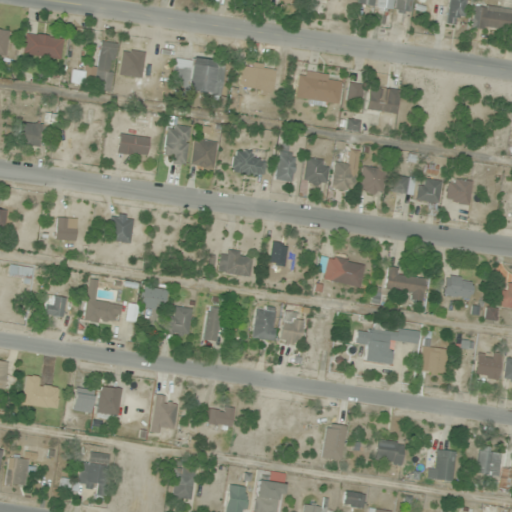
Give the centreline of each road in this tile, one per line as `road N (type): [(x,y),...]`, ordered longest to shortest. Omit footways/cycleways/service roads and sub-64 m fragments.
road 1 (residential): [(511,251),(0,172)]
road 2 (residential): [(511,417),(0,340)]
road 3 (residential): [(511,73),(39,0)]
